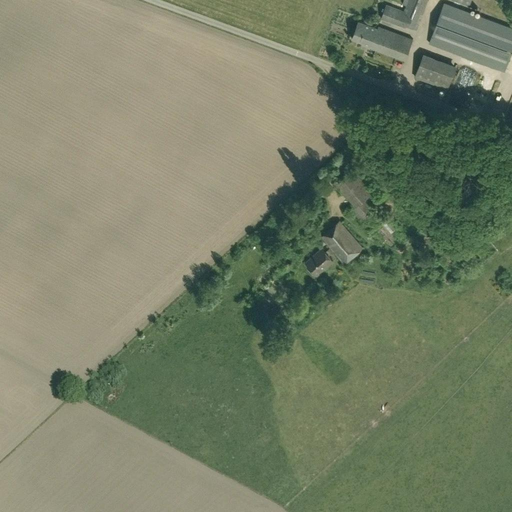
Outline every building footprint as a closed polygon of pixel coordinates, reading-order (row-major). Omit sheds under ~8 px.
[(386,4),(381,18),(405,28),(406,26),(416,30),(428,0),(409,0),(405,12),(386,4)] [(429,43),(504,71),(511,48),(511,27),(444,3),(429,43)] [(358,21),(351,38),(371,45),(370,47),(405,60),(412,39),(378,26),(377,28),(358,21)] [(414,76),(447,89),(455,68),(422,55),(414,76)] [(468,84),(474,70),(465,66),(460,80),(468,84)] [(375,189),(355,166),(337,182),(357,205),(352,209),(369,229),(382,218),(365,198),(375,189)] [(315,211),(324,206),(320,199),(311,204),(315,211)] [(447,211),(453,220),(458,216),(452,207),(447,211)] [(319,237),(329,248),(324,252),(322,249),(305,263),(315,275),(332,261),(328,256),(332,252),(343,264),(362,248),(338,221),(319,237)] [(458,260),(451,249),(439,258),(446,268),(458,260)]
